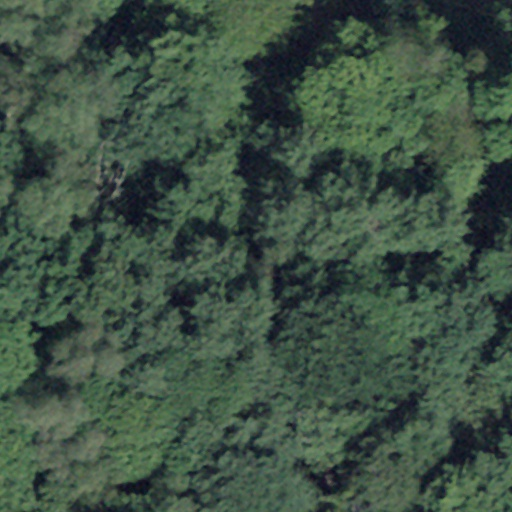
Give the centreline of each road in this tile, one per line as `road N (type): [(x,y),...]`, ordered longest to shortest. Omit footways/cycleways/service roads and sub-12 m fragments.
road 1 (track): [(168,0),(234,72),(292,84),(307,61),(312,0)]
road 2 (track): [(409,0),(502,153),(511,156)]
